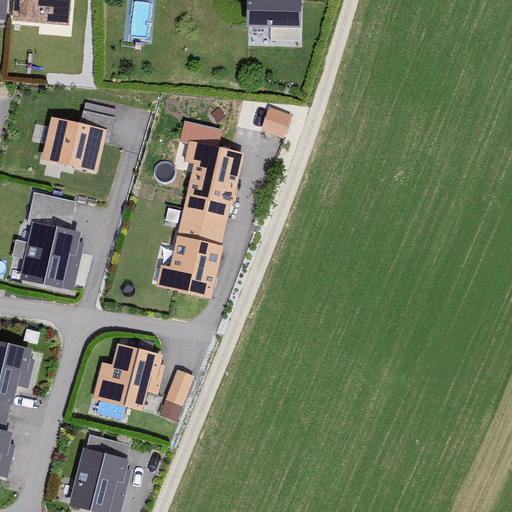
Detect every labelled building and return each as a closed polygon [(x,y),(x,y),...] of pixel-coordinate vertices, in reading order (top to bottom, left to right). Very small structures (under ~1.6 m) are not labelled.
[(70,0),(15,0),(14,19),(69,23),(70,0)] [(300,0),(245,0),(245,18),(300,19),(300,0)] [(291,109),(268,100),(260,124),(283,133),(291,109)] [(118,116),(85,108),(82,122),(94,124),(84,167),(99,171),(107,140),(112,141),(118,116)] [(178,131),(188,133),(219,139),(222,122),(182,114),(178,131)] [(82,122),(55,116),(45,159),(84,167),(94,124),(82,122)] [(219,139),(188,133),(183,156),(191,158),(169,259),(160,257),(155,278),(209,290),(241,144),(219,139)] [(77,199),(32,191),(16,272),(75,284),(85,234),(71,231),(77,199)] [(38,338),(0,329),(0,466),(8,469),(15,439),(8,437),(11,425),(6,424),(16,381),(28,383),(38,338)] [(162,346),(116,335),(110,357),(102,355),(93,391),(141,403),(149,371),(155,372),(162,346)] [(196,370),(178,363),(166,391),(183,398),(196,370)] [(94,427),(90,441),(127,451),(131,438),(94,427)] [(90,441),(82,438),(66,497),(118,511),(133,452),(127,451),(90,441)]
